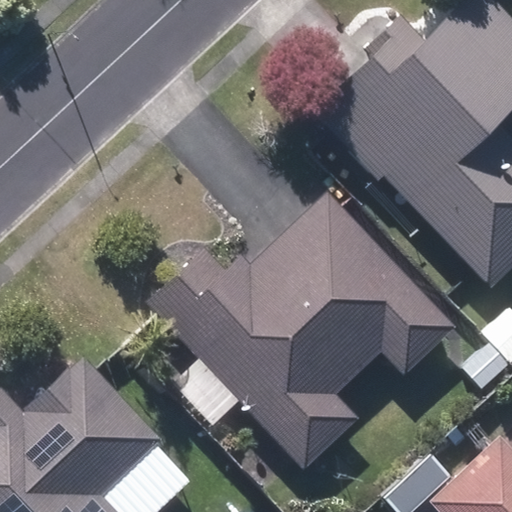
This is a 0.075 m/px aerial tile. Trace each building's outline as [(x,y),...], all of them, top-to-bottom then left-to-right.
[(378,174),(487,287),(511,262),(511,139),(491,118),(511,97),(511,20),(492,0),(450,0),(417,33),(394,10),(359,44),(365,51),(349,66),(307,108),(374,177),(378,174)] [(142,300),(300,467),(354,415),(331,391),(376,349),(399,373),(451,325),(322,190),(290,220),(245,262),(237,253),(220,268),(199,245),(142,300)] [(478,331),(507,363),(511,358),(511,312),(505,305),(478,331)] [(0,511),(146,511),(184,476),(152,441),(158,437),(81,354),(18,412),(0,392),(0,511)] [(424,499),(436,511),(511,511),(511,449),(495,432),(424,499)] [(402,511),(447,471),(428,452),(379,497),(393,511),(402,511)]
